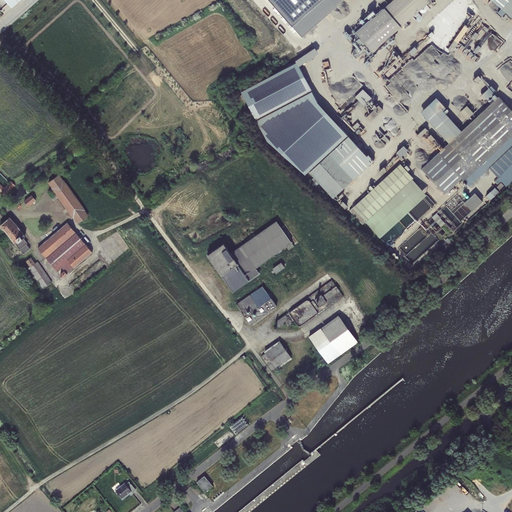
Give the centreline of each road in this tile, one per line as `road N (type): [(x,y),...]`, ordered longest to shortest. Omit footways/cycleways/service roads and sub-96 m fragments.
road 1 (unclassified): [(146,511),(409,310),(511,211)]
road 2 (unknown): [(335,511),(511,363)]
road 3 (unknown): [(337,34),(313,67),(321,96),(374,150),(406,129)]
road 4 (unknown): [(406,129),(425,98),(511,44)]
